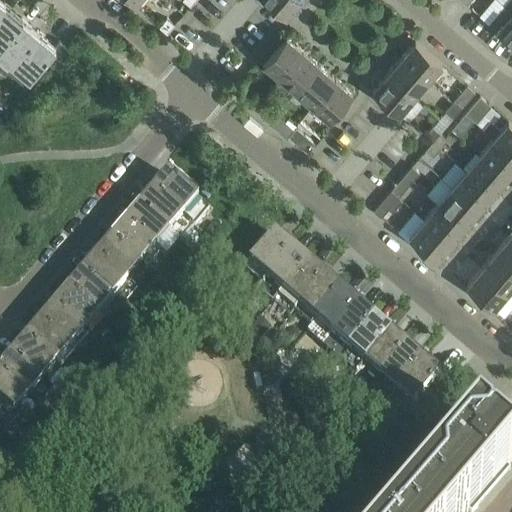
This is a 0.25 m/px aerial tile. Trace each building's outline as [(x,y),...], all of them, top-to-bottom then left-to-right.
[(265,0),(285,16),(298,0),(265,0)] [(511,0),(507,0),(503,5),(511,12),(511,0)] [(4,4),(0,9),(0,42),(21,18),(4,4)] [(487,23),(511,44),(511,12),(503,5),(487,23)] [(0,42),(0,72),(2,74),(8,67),(37,32),(21,18),(0,42)] [(158,27),(166,33),(174,25),(166,18),(158,27)] [(53,67),(68,49),(58,41),(53,46),(37,32),(8,67),(25,81),(44,60),(53,67)] [(279,77),(302,50),(285,36),(278,44),(274,40),(257,59),(279,77)] [(414,40),(400,57),(427,80),(441,64),(414,40)] [(295,91),(318,64),(302,50),(279,77),(295,91)] [(400,57),(386,74),(413,97),(427,80),(400,57)] [(312,105),(335,79),(318,64),(295,91),(312,105)] [(413,97),(386,74),(371,91),(398,114),(413,97)] [(335,79),(312,105),(329,120),(352,93),(335,79)] [(433,91),(445,100),(454,88),(442,79),(433,91)] [(460,109),(474,92),(466,85),(452,102),(460,109)] [(244,100),(253,108),(259,100),(251,92),(244,100)] [(476,123),(490,106),(479,96),(464,113),(476,123)] [(253,108),(261,115),(268,107),(259,100),(253,108)] [(445,110),(452,117),(460,109),(452,102),(445,110)] [(476,123),(464,113),(450,129),(458,136),(472,120),(476,123)] [(482,128),(493,137),(511,153),(511,124),(507,121),(500,129),(489,120),(482,128)] [(277,129),(285,136),(292,128),(284,121),(277,129)] [(431,126),(424,135),(431,142),(439,148),(447,140),(431,126)] [(292,128),(286,136),(305,153),(313,144),(293,127),(292,128)] [(479,154),(506,177),(511,169),(511,153),(493,137),(479,154)] [(439,148),(431,142),(424,150),(432,157),(439,148)] [(465,170),(492,193),(506,177),(479,154),(465,170)] [(411,166),(403,174),(411,181),(419,173),(411,166)] [(451,186),(478,210),(492,193),(465,170),(451,186)] [(403,174),(397,182),(404,189),(411,181),(403,174)] [(168,175),(153,192),(194,227),(209,210),(168,175)] [(437,203),(464,226),(478,210),(451,186),(437,203)] [(401,201),(397,197),(389,191),(372,211),(380,217),(388,209),(391,212),(401,201)] [(180,244),(194,227),(153,192),(139,208),(169,234),(180,244)] [(423,219),(449,242),(464,226),(437,203),(423,219)] [(125,225),(155,251),(169,234),(139,208),(125,225)] [(449,242),(423,219),(408,236),(435,259),(449,242)] [(111,241),(141,267),(155,251),(125,225),(111,241)] [(205,236),(211,241),(221,230),(215,225),(205,236)] [(274,235),(248,265),(265,280),(291,250),(274,235)] [(511,239),(508,236),(494,252),(511,267),(511,239)] [(97,258),(127,283),(141,267),(111,241),(97,258)] [(265,280),(256,291),(272,305),(278,298),(307,264),(291,250),(265,280)] [(511,285),(511,267),(494,252),(478,271),(505,294),(511,285)] [(83,274),(113,300),(127,283),(97,258),(83,274)] [(182,258),(174,267),(182,274),(190,265),(182,258)] [(324,278),(307,264),(278,298),(294,312),(298,308),(324,278)] [(505,294),(478,271),(465,285),(492,308),(505,294)] [(69,290),(99,316),(113,300),(83,274),(69,290)] [(324,278),(298,308),(314,322),(340,292),(324,278)] [(55,307),(85,333),(99,316),(69,290),(55,307)] [(340,292),(314,322),(331,336),(357,306),(340,292)] [(331,336),(322,347),(338,361),(347,350),(373,320),(357,306),(331,336)] [(41,323),(71,349),(85,333),(55,307),(41,323)] [(127,333),(134,324),(125,316),(117,325),(127,333)] [(373,320),(347,350),(364,364),(389,334),(373,320)] [(269,331),(258,322),(248,334),(258,343),(269,331)] [(26,340),(57,365),(71,349),(41,323),(26,340)] [(364,364),(349,381),(366,395),(380,378),(406,348),(389,334),(364,364)] [(69,376),(57,365),(26,340),(12,356),(53,391),(55,392),(69,376)] [(406,348),(380,378),(396,393),(422,362),(406,348)] [(112,356),(120,363),(126,356),(118,349),(112,356)] [(53,391),(12,356),(0,370),(0,373),(28,398),(39,407),(53,391)] [(396,393),(387,403),(404,418),(410,412),(419,420),(449,385),(422,362),(396,393)] [(312,373),(305,367),(297,376),(305,382),(312,373)] [(28,398),(0,373),(0,404),(13,416),(28,398)] [(314,390),(314,391),(330,404),(339,393),(323,379),(314,390)] [(86,404),(77,396),(69,405),(79,413),(86,404)] [(491,415),(505,427),(511,418),(511,409),(503,401),(491,415)] [(42,412),(37,418),(46,425),(51,419),(42,412)] [(70,434),(81,443),(95,427),(84,417),(70,434)] [(511,460),(511,459),(476,429),(404,511),(467,511),(468,511),(473,511),(510,469),(506,467),(511,460)] [(246,444),(221,460),(230,474),(255,458),(246,444)]
